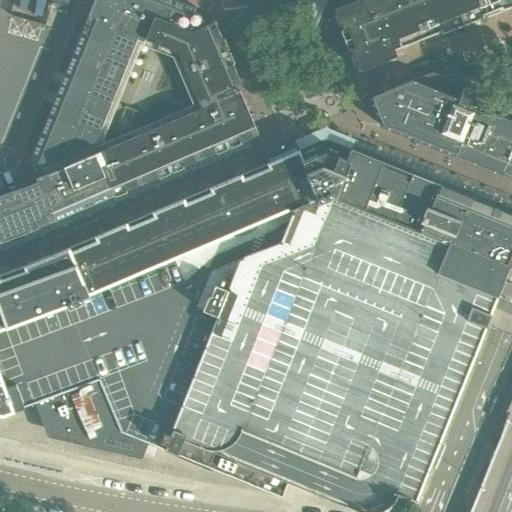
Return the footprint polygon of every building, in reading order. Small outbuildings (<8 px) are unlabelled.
[(0,413),(1,414),(40,400),(51,431),(138,452),(143,440),(281,496),(287,481),(359,510),(382,508),(396,492),(414,499),(474,351),(500,288),(507,269),(511,270),(511,214),(351,149),(346,159),(324,150),(307,157),(302,147),(269,161),(239,90),(234,92),(230,84),(239,80),(214,21),(204,25),(199,15),(193,12),(194,8),(173,0),(93,0),(86,20),(78,17),(24,150),(37,181),(0,194),(0,413)] [(0,0),(0,179),(9,182),(82,0),(0,0)] [(298,0),(245,22),(242,31),(243,32),(294,52),(299,55),(309,30),(311,27),(321,0),(298,0)] [(511,0),(348,0),(336,5),(337,7),(334,10),(333,11),(355,69),(357,68),(358,70),(361,69),(362,71),(393,58),(392,57),(396,55),(394,50),(400,48),(440,32),(441,35),(482,19),(484,18),(483,15),(494,11),(495,13),(511,6),(511,0)] [(511,105),(431,73),(369,97),(379,125),(511,178),(511,105)]
